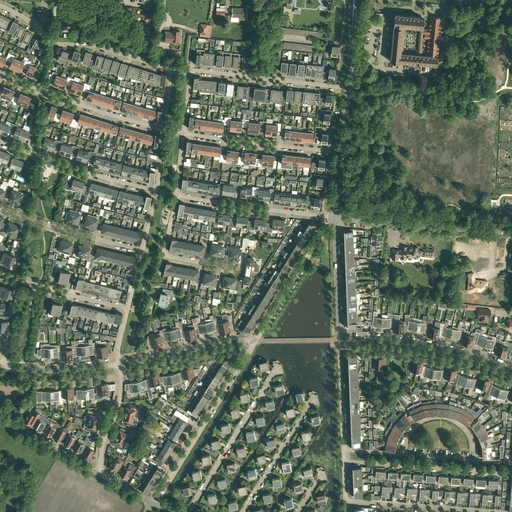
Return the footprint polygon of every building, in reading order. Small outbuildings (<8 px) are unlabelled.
[(137,0),(137,2),(144,2),(144,8),(156,9),(157,3),(153,3),(153,0),(137,0)] [(291,7),(294,7),(294,3),(294,0),(287,0),(287,3),(286,8),(291,8),(291,7)] [(232,9),(232,17),(238,17),(238,19),(246,19),(247,10),(243,10),(243,9),(232,9)] [(427,53),(422,53),(423,48),(422,48),(423,33),(423,31),(423,26),(424,19),(421,19),(421,17),(394,14),(394,19),(393,25),(394,25),(391,62),(399,62),(437,65),(438,57),(439,40),(428,39),(427,53)] [(67,23),(67,25),(72,25),(72,23),(76,23),(76,19),(72,18),(73,16),(63,15),(62,23),(67,23)] [(429,31),(423,31),(423,33),(428,33),(428,34),(424,34),(424,38),(428,39),(439,40),(443,40),(444,36),(442,36),(443,32),(440,31),(441,17),(430,16),(429,27),(429,31)] [(1,27),(6,29),(8,25),(11,20),(6,18),(1,27)] [(9,31),(13,33),(14,33),(15,30),(18,25),(18,23),(13,21),(11,26),(8,25),(6,29),(5,32),(8,33),(9,31)] [(208,24),(200,24),(199,34),(207,34),(208,24)] [(16,36),(20,38),(21,38),(22,35),(24,30),(25,30),(24,30),(25,28),(20,26),(18,31),(15,30),(14,33),(13,33),(12,37),(15,38),(16,36)] [(25,37),(22,35),(21,38),(20,38),(18,42),(22,43),(23,41),(28,43),(32,34),(27,31),(27,32),(25,37)] [(165,32),(165,36),(164,41),(175,42),(175,41),(179,41),(180,31),(174,31),(174,33),(172,33),(165,32)] [(30,53),(31,51),(32,48),(38,51),(40,47),(39,46),(41,41),(36,39),(33,45),(30,44),(27,49),(27,51),(30,53)] [(338,46),(334,46),(334,43),(328,42),(328,48),(328,49),(331,50),(331,55),(337,56),(338,46)] [(496,69),(495,75),(503,76),(504,73),(507,73),(507,76),(511,76),(511,50),(498,49),(496,67),(498,68),(498,69),(496,69)] [(66,67),(67,66),(69,60),(66,59),(68,52),(63,50),(61,56),(60,55),(58,60),(64,62),(63,66),(66,67)] [(195,65),(200,65),(200,63),(203,63),(204,53),(204,51),(197,50),(197,53),(195,65)] [(81,59),(78,58),(80,52),(75,51),(71,60),(76,62),(75,65),(79,66),(81,59)] [(222,65),(222,60),(223,55),(222,55),(223,52),(214,51),(214,54),(214,61),(217,61),(216,64),(216,65),(222,65)] [(83,62),(86,63),(85,66),(91,67),(93,60),(90,59),(91,54),(86,52),(83,62)] [(231,53),(226,53),(223,52),(222,55),(223,55),(222,60),(225,60),(225,65),(224,65),(224,66),(225,66),(230,66),(231,61),(230,61),(231,56),(231,53)] [(1,55),(0,57),(0,65),(2,66),(6,58),(9,60),(11,54),(9,53),(7,57),(1,55)] [(233,66),(233,67),(238,67),(239,67),(238,67),(239,64),(239,57),(234,56),(235,54),(231,53),(231,56),(230,61),(231,61),(234,61),(233,66)] [(15,69),(19,60),(16,59),(17,56),(11,54),(9,60),(12,61),(9,67),(15,69)] [(239,64),(242,64),(241,67),(241,68),(247,68),(248,58),(243,57),(243,54),(239,54),(239,57),(239,64)] [(103,68),(102,68),(105,61),(102,61),(103,58),(103,57),(98,56),(97,56),(95,65),(93,65),(92,68),(98,70),(97,72),(100,73),(101,71),(102,71),(103,68)] [(110,73),(111,71),(110,71),(112,66),(109,65),(111,60),(106,58),(105,58),(105,61),(102,68),(103,68),(107,70),(107,72),(110,73)] [(28,61),(23,59),(22,61),(19,60),(15,69),(20,72),(23,66),(25,67),(28,61)] [(288,59),(287,59),(282,59),(281,72),(280,72),(281,72),(286,73),(286,72),(287,67),(290,67),(290,63),(291,63),(291,60),(288,59)] [(28,60),(28,61),(25,67),(28,68),(26,74),(31,77),(34,71),(35,71),(36,67),(35,67),(32,66),(33,63),(31,62),(31,61),(28,60)] [(295,70),(298,70),(299,64),(299,61),(291,60),(291,63),(290,63),(290,67),(289,73),(294,74),(295,74),(295,73),(295,70)] [(303,69),(306,69),(307,69),(307,65),(308,62),(304,61),(299,60),(299,61),(299,64),(298,70),(297,74),(303,75),(303,74),(303,69)] [(119,63),(119,62),(114,61),(113,61),(112,66),(110,71),(111,71),(115,72),(115,75),(118,76),(119,73),(120,69),(117,68),(119,63)] [(126,78),(127,76),(128,71),(125,70),(127,65),(122,63),(121,63),(122,63),(120,69),(119,73),(123,75),(123,77),(126,78)] [(127,76),(132,77),(135,67),(130,66),(129,66),(130,66),(128,71),(127,76)] [(329,68),(329,71),(325,71),(325,68),(322,67),(322,73),(325,74),(328,76),(328,78),(334,79),(335,69),(329,68)] [(58,87),(62,76),(61,77),(56,75),(57,73),(54,71),(52,77),(55,79),(52,85),(58,87)] [(165,85),(166,73),(161,73),(161,75),(159,75),(156,85),(157,83),(160,84),(165,85)] [(64,89),(65,84),(66,83),(69,84),(71,78),(68,76),(67,78),(62,76),(58,87),(64,89)] [(200,90),(201,80),(198,80),(199,77),(194,77),(193,88),(197,89),(197,88),(200,88),(200,90)] [(74,79),(71,78),(69,84),(71,85),(69,91),(75,93),(79,82),(74,80),(74,79)] [(79,82),(75,93),(80,95),(83,89),(86,90),(88,84),(85,83),(84,85),(79,83),(79,82)] [(215,95),(223,96),(223,93),(224,88),(225,83),(219,82),(219,88),(216,87),(215,92),(215,95)] [(227,89),(224,88),(223,93),(223,96),(226,96),(232,97),(233,84),(228,83),(227,83),(228,83),(227,89)] [(88,91),(88,92),(86,99),(92,101),(95,91),(89,89),(91,85),(88,84),(86,90),(88,91)] [(5,98),(9,88),(4,86),(1,92),(0,91),(0,98),(1,99),(2,97),(5,98)] [(242,97),(243,87),(238,86),(237,92),(234,91),(233,99),(237,99),(237,96),(242,97)] [(249,87),(243,87),(242,97),(247,98),(247,100),(250,101),(251,93),(248,93),(249,87)] [(9,88),(5,98),(8,99),(7,102),(13,104),(15,98),(12,97),(15,91),(9,88)] [(254,98),(259,99),(260,89),(255,88),(254,94),(251,93),(250,101),(254,101),(254,98)] [(258,102),(263,102),(267,103),(268,95),(265,95),(265,89),(260,89),(259,99),(258,102)] [(271,96),(268,95),(267,103),(270,103),(271,100),(275,101),(277,90),(271,90),(271,96)] [(284,105),(285,97),(281,97),(282,91),(277,90),(275,101),(280,101),(280,104),(284,105)] [(295,96),(292,96),(293,91),(293,90),(287,90),(286,100),(291,101),(291,104),(294,104),(295,101),(294,101),(295,96)] [(97,102),(100,94),(94,92),(95,91),(92,101),(97,102)] [(301,92),(301,91),(295,91),(295,96),(294,101),(295,101),(299,102),(299,105),(303,105),(303,102),(303,97),(300,97),(301,92)] [(18,99),(15,98),(13,104),(16,105),(17,103),(22,105),(21,106),(26,95),(20,93),(18,99)] [(102,104),(105,96),(100,94),(97,102),(102,104)] [(318,103),(321,103),(322,100),(325,101),(325,104),(331,104),(332,94),(326,94),(326,96),(322,96),(322,97),(319,97),(318,103)] [(29,112),(30,108),(31,105),(29,104),(31,97),(26,95),(21,106),(26,108),(25,110),(29,112)] [(108,106),(111,97),(105,96),(102,104),(108,106)] [(111,97),(108,106),(113,108),(116,98),(116,99),(111,97)] [(116,98),(113,108),(119,109),(122,100),(116,98)] [(121,110),(126,112),(129,103),(123,101),(121,110)] [(50,119),(56,121),(58,115),(55,114),(57,107),(51,105),(49,111),(48,111),(47,114),(47,115),(48,115),(51,116),(50,119)] [(65,121),(68,111),(63,109),(60,116),(58,115),(56,121),(61,123),(62,120),(65,121)] [(323,117),(323,123),(329,123),(330,113),(326,113),(327,110),(321,109),(320,115),(320,116),(323,117)] [(156,111),(156,110),(154,119),(157,120),(156,122),(160,123),(162,110),(158,110),(158,111),(156,111)] [(74,113),(68,111),(65,121),(68,122),(67,125),(72,127),(75,121),(72,120),(74,113)] [(78,123),(83,125),(86,115),(80,113),(78,122),(75,121),(72,127),(76,128),(78,123)] [(228,113),(228,117),(227,123),(230,124),(229,130),(235,131),(237,119),(231,119),(231,117),(232,114),(228,113)] [(91,117),(86,115),(83,125),(83,124),(89,125),(88,126),(89,126),(91,117)] [(218,120),(217,131),(223,131),(224,123),(227,123),(228,117),(228,116),(225,116),(225,117),(224,119),(219,118),(218,120)] [(97,119),(91,117),(89,126),(94,127),(97,119)] [(412,145),(419,145),(440,147),(439,154),(434,154),(433,162),(440,163),(439,170),(420,168),(412,167),(411,187),(410,194),(429,196),(429,192),(431,192),(433,192),(450,194),(453,194),(454,194),(454,198),(472,200),(473,193),(475,173),(468,172),(448,171),(449,164),(457,164),(458,156),(447,155),(448,148),(467,150),(474,150),(476,131),(477,124),(458,122),(458,126),(456,126),(453,125),(437,124),(434,124),(433,123),(433,120),(414,118),(414,125),(412,145)] [(94,127),(99,129),(102,120),(97,119),(94,127)] [(242,120),(237,119),(235,131),(241,132),(242,125),(245,125),(246,119),(242,119),(242,120)] [(246,119),(245,125),(248,126),(247,132),(253,133),(254,121),(249,121),(249,119),(248,119),(246,119)] [(108,122),(102,120),(99,129),(105,131),(108,122)] [(260,122),(254,121),(253,133),(259,134),(260,127),(263,127),(263,121),(260,121),(260,122)] [(267,121),(263,121),(263,127),(266,128),(265,134),(266,134),(266,135),(266,136),(270,136),(272,123),(266,123),(267,121)] [(110,134),(113,124),(108,122),(105,131),(110,132),(110,134)] [(276,136),(277,131),(277,129),(280,129),(281,123),(275,122),(275,125),(272,125),(272,123),(270,136),(271,136),(275,137),(275,136),(276,136)] [(8,131),(11,132),(15,124),(11,123),(10,125),(5,123),(1,133),(6,135),(7,135),(6,135),(8,131)] [(285,130),(285,131),(284,139),(290,139),(291,129),(285,128),(286,124),(282,123),(282,130),(285,130)] [(18,125),(15,124),(11,132),(15,133),(14,136),(13,136),(19,138),(23,128),(17,126),(18,125)] [(113,124),(110,134),(116,135),(119,126),(113,124)] [(118,135),(123,136),(126,128),(120,126),(118,135)] [(23,128),(19,138),(24,140),(25,137),(32,140),(32,141),(33,132),(28,130),(23,128)] [(321,143),(327,143),(328,133),(322,133),(321,136),(319,135),(318,135),(318,132),(315,132),(314,138),(317,138),(317,139),(321,140),(321,143)] [(47,148),(51,139),(45,137),(46,136),(40,134),(39,143),(43,144),(42,146),(42,147),(47,148)] [(154,135),(153,135),(151,144),(154,144),(153,147),(158,147),(159,135),(155,134),(155,136),(153,136),(154,135)] [(57,149),(59,141),(56,140),(56,141),(51,139),(47,148),(52,150),(53,150),(52,150),(53,148),(57,149)] [(59,141),(57,149),(60,150),(59,152),(59,153),(64,154),(67,145),(62,143),(63,142),(59,141)] [(70,153),(74,155),(76,146),(73,145),(73,146),(67,145),(64,154),(70,156),(70,153)] [(81,160),(85,150),(79,148),(80,147),(76,146),(74,155),(77,156),(76,158),(81,160)] [(219,162),(222,162),(223,156),(220,156),(221,147),(215,146),(214,156),(219,157),(219,162)] [(85,150),(81,160),(87,162),(87,161),(88,159),(91,160),(93,152),(90,151),(90,152),(85,150)] [(231,162),(233,150),(227,150),(226,156),(223,156),(222,162),(231,163),(231,162)] [(239,151),(233,150),(231,162),(237,163),(237,164),(240,164),(241,158),(238,158),(239,151)] [(10,155),(5,152),(1,162),(6,164),(9,159),(10,155)] [(98,167),(101,157),(96,156),(97,153),(93,152),(91,160),(94,161),(93,165),(98,167)] [(249,165),(249,164),(250,152),(245,152),(244,158),(241,158),(240,164),(246,165),(249,165)] [(256,153),(250,152),(249,164),(255,165),(255,166),(258,166),(259,160),(256,160),(256,153)] [(259,160),(258,166),(261,167),(261,165),(267,166),(268,154),(262,154),(262,160),(259,160)] [(274,155),(268,154),(267,166),(272,167),(272,168),(276,168),(276,162),(273,162),(274,155)] [(281,168),(286,168),(287,165),(288,155),(282,154),(281,163),(278,162),(277,169),(280,169),(281,168)] [(9,167),(14,169),(18,160),(13,157),(13,158),(12,160),(9,159),(6,164),(5,167),(9,168),(9,167)] [(104,169),(106,159),(101,157),(98,167),(104,169)] [(315,162),(312,162),(311,168),(314,168),(314,165),(318,165),(318,168),(324,169),(325,159),(319,158),(318,161),(315,161),(315,162)] [(112,160),(106,159),(104,169),(109,170),(112,160)] [(24,162),(18,160),(14,169),(20,171),(19,172),(25,174),(28,166),(22,164),(23,162),(24,162)] [(112,160),(109,170),(114,172),(117,162),(112,160)] [(117,162),(114,172),(119,173),(120,173),(119,173),(122,165),(122,164),(122,163),(117,162)] [(121,174),(127,175),(129,165),(124,164),(124,165),(123,165),(121,173),(121,174)] [(319,177),(319,174),(313,174),(313,180),(312,181),(316,182),(315,187),(322,188),(323,178),(319,177)] [(71,189),(76,191),(79,181),(73,179),(73,182),(69,181),(67,180),(66,183),(65,188),(67,189),(70,190),(71,189)] [(81,193),(84,194),(87,186),(83,185),(84,183),(84,182),(79,181),(76,191),(81,192),(81,193)] [(220,184),(219,190),(222,191),(222,193),(228,194),(229,184),(224,183),(224,182),(220,182),(220,184)] [(94,194),(97,184),(91,183),(90,187),(87,186),(84,194),(88,195),(89,193),(94,194)] [(102,186),(97,184),(94,194),(99,196),(102,186)] [(235,185),(229,184),(228,194),(233,195),(234,192),(237,193),(238,184),(235,184),(235,185)] [(240,196),(245,197),(247,187),(241,186),(242,185),(238,184),(237,193),(240,193),(240,196)] [(99,196),(104,197),(107,187),(102,186),(99,196)] [(247,187),(245,197),(251,198),(251,197),(251,195),(255,195),(256,187),(252,186),(252,187),(247,187)] [(104,197),(110,199),(112,189),(107,187),(104,197)] [(258,198),(263,199),(265,189),(259,188),(259,187),(256,187),(255,195),(258,196),(258,198)] [(14,202),(18,191),(13,189),(9,200),(14,202)] [(118,190),(112,189),(110,199),(115,200),(115,199),(116,199),(115,199),(118,190),(118,191),(118,190)] [(265,189),(263,199),(269,200),(269,199),(269,197),(272,197),(272,198),(273,198),(274,189),(270,189),(265,189)] [(22,196),(23,193),(18,191),(14,202),(19,204),(19,203),(25,205),(26,198),(22,196)] [(143,207),(144,207),(146,195),(146,197),(141,196),(138,206),(139,205),(144,206),(143,207)] [(310,200),(311,197),(308,196),(307,202),(310,203),(310,204),(313,205),(313,207),(319,208),(321,198),(314,197),(314,200),(310,200)] [(72,222),(75,211),(70,210),(69,212),(66,211),(64,219),(67,220),(67,221),(72,222)] [(81,212),(75,211),(72,222),(78,224),(81,212)] [(218,224),(223,225),(225,214),(219,213),(219,214),(219,216),(215,216),(214,221),(213,224),(217,225),(218,224)] [(84,225),(90,227),(93,216),(87,214),(84,225)] [(230,215),(225,214),(223,225),(228,225),(228,226),(232,227),(233,219),(230,218),(230,216),(230,215)] [(98,217),(93,216),(90,227),(95,228),(97,222),(99,223),(100,219),(98,218),(98,217)] [(236,227),(241,227),(242,217),(237,216),(237,217),(237,219),(233,219),(232,227),(235,228),(236,227)] [(248,218),(242,217),(241,227),(247,228),(246,229),(250,229),(251,221),(248,221),(248,218)] [(259,230),(260,219),(255,219),(255,222),(251,221),(250,229),(254,230),(254,229),(259,230)] [(265,231),(268,232),(269,223),(266,223),(266,220),(260,219),(259,230),(265,230),(265,231)] [(269,223),(268,232),(272,232),(272,229),(278,230),(279,220),(273,219),(273,224),(269,223)] [(286,232),(290,226),(288,224),(287,225),(284,225),(284,220),(279,220),(278,230),(283,230),(283,232),(286,232)] [(10,235),(14,224),(9,222),(5,233),(10,235)] [(14,224),(10,235),(15,237),(18,230),(20,231),(22,228),(19,227),(20,226),(14,224)] [(302,225),(300,230),(309,236),(311,231),(306,228),(302,225)] [(344,237),(353,236),(352,229),(349,229),(349,231),(344,231),(344,230),(343,230),(344,237)] [(135,240),(134,242),(134,243),(139,244),(142,232),(137,230),(137,232),(135,240)] [(306,240),(309,236),(300,230),(297,234),(306,240)] [(375,248),(381,249),(381,245),(380,245),(380,241),(381,241),(382,237),(380,237),(381,233),(373,233),(372,236),(371,240),(372,240),(372,244),(376,244),(375,248)] [(297,234),(294,239),(303,244),(306,240),(297,234)] [(174,251),(174,249),(176,241),(177,239),(172,238),(169,250),(174,251)] [(300,249),(303,244),(294,239),(291,243),(300,249)] [(64,253),(67,242),(62,240),(59,252),(64,253)] [(67,242),(64,253),(70,255),(72,243),(67,242)] [(300,249),(291,243),(289,247),(298,253),(300,249)] [(401,256),(401,259),(406,259),(406,257),(407,257),(407,258),(408,259),(409,259),(410,259),(411,259),(412,258),(412,257),(414,257),(414,258),(415,258),(416,259),(416,258),(417,258),(418,258),(418,257),(418,256),(418,255),(418,254),(417,254),(422,254),(422,256),(434,257),(435,250),(423,249),(422,251),(418,250),(418,248),(413,247),(413,249),(407,248),(407,247),(402,246),(402,252),(400,251),(400,250),(393,250),(392,259),(398,259),(398,255),(401,256)] [(81,258),(87,259),(85,267),(88,268),(90,262),(92,255),(88,254),(90,248),(85,247),(82,256),(81,258)] [(295,257),(298,253),(289,247),(286,252),(295,257)] [(98,257),(101,258),(103,250),(98,248),(96,257),(95,259),(97,260),(98,257)] [(295,257),(286,252),(283,256),(292,261),(295,257)] [(6,264),(10,255),(4,253),(3,256),(2,256),(2,257),(3,257),(1,262),(6,264)] [(10,255),(6,264),(12,266),(13,262),(15,258),(14,258),(15,257),(14,256),(15,255),(11,253),(10,255)] [(131,254),(131,256),(131,257),(129,265),(129,266),(134,267),(137,255),(131,254)] [(281,260),(290,266),(292,261),(283,256),(281,260)] [(281,260),(278,265),(287,270),(290,266),(281,260)] [(168,275),(168,274),(170,265),(170,266),(171,263),(166,262),(163,274),(168,275)] [(284,274),(287,270),(278,265),(275,269),(284,274)] [(275,269),(273,273),(282,279),(284,274),(275,269)] [(69,273),(64,271),(61,284),(67,285),(67,282),(68,277),(69,277),(69,273)] [(270,278),(279,283),(282,279),(273,273),(270,278)] [(486,292),(487,281),(475,280),(473,273),(468,274),(468,280),(469,280),(469,287),(468,287),(467,291),(473,292),(473,290),(486,292)] [(204,285),(209,286),(211,274),(205,274),(204,277),(202,277),(200,288),(203,288),(204,285)] [(76,288),(82,289),(84,281),(85,280),(79,278),(76,288)] [(231,278),(229,289),(234,290),(233,293),(237,294),(238,285),(235,284),(236,279),(231,278)] [(270,278),(267,282),(276,287),(279,283),(270,278)] [(267,282),(265,286),(274,292),(276,287),(267,282)] [(265,286),(262,291),(271,296),(274,292),(265,286)] [(7,287),(4,297),(9,299),(9,298),(11,293),(12,289),(7,288),(7,287)] [(160,292),(159,297),(158,297),(158,298),(157,298),(158,299),(158,300),(159,300),(158,302),(159,303),(159,304),(159,305),(160,305),(160,306),(161,307),(162,307),(162,308),(163,308),(164,308),(165,307),(166,307),(167,306),(168,305),(168,304),(168,303),(168,302),(168,301),(167,301),(167,300),(166,300),(166,299),(167,294),(172,295),(173,290),(166,289),(165,293),(160,292)] [(127,293),(122,291),(120,298),(119,301),(125,302),(126,297),(127,297),(126,297),(127,293)] [(262,291),(259,295),(268,300),(271,296),(262,291)] [(259,295),(256,299),(265,305),(268,300),(259,295)] [(263,309),(265,305),(256,299),(254,304),(263,309)] [(49,312),(48,314),(53,315),(54,313),(57,301),(56,301),(53,300),(52,301),(52,302),(51,302),(50,306),(49,305),(48,310),(48,311),(49,312)] [(60,310),(62,302),(57,301),(54,313),(59,314),(60,310),(61,310),(60,310)] [(76,315),(76,314),(78,305),(72,304),(70,313),(76,315)] [(254,304),(251,308),(260,313),(263,309),(254,304)] [(251,308),(248,312),(257,318),(260,313),(251,308)] [(490,310),(479,309),(478,317),(480,317),(480,321),(487,322),(488,317),(489,318),(490,310)] [(372,326),(381,327),(382,317),(376,317),(377,311),(373,311),(372,326)] [(114,322),(120,323),(121,319),(122,314),(116,312),(116,315),(114,322)] [(255,322),(257,318),(248,312),(246,316),(255,322)] [(389,327),(390,322),(390,316),(391,312),(387,312),(387,315),(382,314),(382,317),(381,327),(389,327)] [(223,320),(223,322),(225,331),(230,330),(229,322),(232,321),(231,315),(227,315),(226,314),(222,316),(223,320)] [(394,316),(390,316),(390,322),(393,322),(392,331),(398,331),(399,320),(400,315),(394,314),(394,316)] [(0,315),(0,325),(2,325),(2,331),(8,331),(8,319),(5,319),(5,316),(0,315)] [(205,321),(206,322),(205,322),(207,331),(216,330),(215,325),(213,318),(213,315),(209,316),(210,319),(205,320),(205,321)] [(246,316),(243,321),(252,326),(255,322),(246,316)] [(199,333),(207,331),(205,322),(206,322),(205,321),(200,322),(199,317),(195,318),(196,322),(198,328),(199,333)] [(404,321),(399,320),(398,331),(403,332),(404,324),(408,324),(409,318),(405,317),(404,321)] [(409,318),(408,324),(407,329),(416,331),(417,322),(412,321),(413,317),(409,317),(409,318)] [(217,318),(213,318),(215,325),(218,324),(220,332),(225,331),(223,322),(223,320),(217,321),(217,318)] [(424,332),(425,327),(426,321),(426,320),(422,319),(422,322),(417,322),(416,331),(424,332)] [(252,326),(243,321),(241,320),(238,324),(244,328),(241,331),(249,331),(252,326)] [(171,330),(173,339),(182,337),(181,332),(179,326),(178,321),(175,322),(176,326),(176,329),(171,330)] [(427,336),(432,337),(434,326),(429,325),(430,321),(426,321),(425,327),(428,327),(427,336)] [(445,321),(444,324),(443,330),(442,335),(450,337),(452,328),(447,327),(448,322),(445,321)] [(193,323),(193,325),(188,326),(191,338),(196,337),(195,329),(198,328),(196,322),(193,323)] [(357,322),(347,322),(347,328),(351,328),(351,331),(356,331),(356,328),(357,328),(356,328),(356,322),(357,322)] [(440,327),(434,326),(432,337),(438,338),(439,330),(443,330),(444,324),(440,323),(440,327)] [(459,339),(460,334),(461,328),(462,325),(459,324),(458,324),(457,329),(455,329),(455,326),(453,325),(452,328),(450,337),(459,339)] [(186,339),(191,338),(188,326),(183,327),(183,325),(179,326),(181,332),(184,331),(186,339)] [(162,329),(164,336),(165,341),(173,339),(171,330),(166,331),(166,328),(162,329)] [(461,343),(466,344),(469,335),(464,334),(465,329),(461,328),(460,334),(463,335),(461,343)] [(481,328),(479,333),(477,339),(476,344),(484,346),(486,337),(482,336),(483,331),(483,330),(484,329),(481,328)] [(161,336),(164,336),(162,329),(159,330),(160,333),(154,334),(155,337),(157,345),(162,344),(161,336)] [(474,338),(477,339),(479,333),(475,331),(475,333),(472,333),(471,333),(470,336),(469,335),(466,344),(472,346),(474,338)] [(150,338),(149,336),(148,335),(146,341),(146,345),(149,344),(149,343),(151,343),(151,347),(157,345),(155,337),(150,338)] [(492,349),(494,344),(496,338),(496,337),(492,336),(491,339),(486,337),(484,346),(492,349)] [(502,346),(503,344),(504,342),(499,340),(499,339),(496,338),(494,344),(497,345),(494,353),(499,355),(502,346)] [(93,354),(93,349),(92,342),(92,339),(88,339),(89,345),(84,345),(85,354),(93,354)] [(85,354),(84,345),(83,342),(78,343),(78,340),(74,341),(75,344),(75,350),(76,355),(85,354)] [(102,356),(101,347),(101,343),(96,344),(95,342),(92,342),(93,349),(96,348),(97,356),(102,356)] [(101,343),(101,347),(102,356),(108,355),(107,349),(110,348),(110,342),(101,343)] [(507,349),(511,350),(511,346),(511,343),(509,342),(508,345),(503,344),(502,346),(499,355),(505,356),(507,349)] [(41,357),(49,357),(49,347),(49,346),(44,346),(44,344),(40,344),(41,357)] [(72,351),(75,350),(75,344),(72,344),(72,346),(67,346),(67,348),(67,350),(67,359),(73,359),(72,351)] [(49,347),(49,357),(58,356),(58,351),(58,345),(54,345),(54,347),(49,347)] [(61,345),(58,345),(58,351),(61,351),(62,359),(67,359),(67,350),(67,348),(61,348),(61,345)] [(372,365),(369,365),(369,372),(372,372),(372,369),(378,369),(378,358),(373,357),(372,365)] [(224,359),(221,363),(221,364),(227,367),(233,358),(224,359)] [(384,358),(378,358),(378,369),(383,370),(382,376),(386,376),(387,367),(383,366),(384,358)] [(259,362),(259,365),(258,367),(260,368),(261,371),(269,369),(267,360),(259,362)] [(221,364),(221,363),(218,361),(215,366),(224,371),(227,367),(221,364)] [(415,373),(417,362),(411,361),(410,369),(407,369),(406,375),(409,376),(410,372),(415,373)] [(420,378),(423,378),(424,372),(421,371),(422,363),(417,362),(415,373),(415,374),(420,375),(420,378)] [(212,370),(214,371),(221,376),(224,371),(215,366),(212,370)] [(192,367),(187,368),(189,377),(197,375),(201,369),(199,372),(194,373),(192,367)] [(425,367),(424,372),(423,378),(422,381),(426,382),(427,377),(432,378),(433,369),(425,367)] [(180,376),(181,384),(185,383),(184,380),(189,379),(189,377),(187,368),(181,369),(183,376),(180,376)] [(444,377),(449,378),(451,369),(446,368),(444,376),(441,375),(440,382),(442,382),(444,377)] [(442,370),(433,369),(432,378),(437,379),(435,384),(439,385),(440,382),(441,375),(442,370)] [(456,371),(451,369),(449,378),(454,379),(453,385),(455,386),(457,379),(454,379),(456,371)] [(221,376),(214,371),(212,370),(210,374),(219,380),(221,376)] [(179,373),(170,374),(172,383),(177,382),(179,388),(182,387),(181,384),(180,376),(179,373)] [(158,374),(153,375),(155,386),(160,385),(161,388),(164,388),(163,381),(160,382),(158,374)] [(163,381),(164,388),(165,392),(169,392),(168,388),(173,387),(172,383),(170,374),(162,376),(163,381)] [(216,384),(219,380),(210,374),(207,379),(216,384)] [(251,386),(259,384),(258,379),(260,380),(261,379),(257,376),(254,374),(253,375),(252,377),(249,378),(251,386)] [(149,384),(146,385),(147,391),(148,391),(148,393),(151,393),(150,388),(155,387),(155,386),(153,375),(147,376),(149,384)] [(457,379),(455,386),(454,389),(458,390),(460,384),(464,386),(467,377),(459,375),(457,379)] [(471,395),(472,390),(474,384),(475,379),(467,377),(464,386),(469,387),(467,394),(471,395)] [(477,385),(474,384),(472,390),(475,391),(476,388),(481,390),(484,379),(479,377),(477,385)] [(204,383),(213,389),(216,384),(207,379),(204,383)] [(487,389),(489,383),(490,381),(484,379),(481,390),(486,391),(485,395),(487,396),(490,390),(487,389)] [(146,385),(145,380),(136,382),(139,392),(138,392),(139,393),(147,391),(146,385)] [(136,382),(128,384),(129,389),(126,390),(127,396),(134,394),(134,393),(138,392),(139,392),(136,382)] [(211,393),(213,389),(204,383),(201,387),(211,393)] [(103,395),(102,384),(96,385),(97,393),(94,393),(95,400),(98,399),(98,398),(103,397),(103,395)] [(281,394),(282,392),(284,392),(283,384),(274,386),(276,394),(279,393),(281,394)] [(492,385),(490,390),(487,396),(486,399),(490,400),(492,395),(496,397),(500,388),(492,385)] [(62,395),(59,396),(59,404),(63,404),(63,399),(68,399),(67,387),(62,387),(62,395)] [(73,387),(67,387),(68,399),(68,400),(73,400),(73,402),(77,401),(77,395),(73,395),(73,387)] [(201,387),(199,392),(208,397),(211,393),(201,387)] [(95,403),(95,400),(94,393),(93,388),(85,389),(86,398),(91,398),(91,403),(95,403)] [(500,388),(496,397),(501,398),(500,401),(504,402),(506,396),(508,391),(500,388)] [(81,398),(86,398),(85,389),(76,390),(77,395),(77,401),(77,404),(81,404),(81,398)] [(50,400),(50,391),(41,391),(42,396),(37,396),(37,399),(37,403),(42,403),(45,403),(45,400),(50,400)] [(59,406),(59,404),(59,396),(59,391),(50,391),(50,400),(50,401),(55,401),(56,406),(59,406)] [(242,402),(250,400),(248,392),(245,392),(243,391),(242,393),(240,394),(242,402)] [(303,391),(301,391),(295,393),(295,395),(294,397),(296,398),(297,401),(305,399),(303,391)] [(199,392),(196,396),(205,402),(208,397),(199,392)] [(401,395),(398,397),(404,407),(407,405),(401,396),(401,395)] [(202,406),(205,402),(196,396),(193,400),(202,406)] [(275,407),(274,405),(275,403),(274,402),(273,399),(265,401),(267,409),(275,407)] [(193,400),(191,405),(200,410),(202,406),(193,400)] [(457,404),(449,401),(449,404),(448,414),(453,415),(456,406),(457,404)] [(417,403),(419,406),(415,408),(419,417),(424,414),(422,405),(420,402),(417,403)] [(134,416),(135,413),(138,414),(140,407),(129,404),(128,407),(126,407),(125,407),(125,408),(124,408),(124,409),(124,410),(125,410),(125,411),(125,414),(134,416)] [(419,417),(415,408),(414,404),(407,408),(414,419),(419,417)] [(424,414),(430,413),(429,404),(422,405),(424,414)] [(458,417),(462,408),(464,406),(457,404),(456,406),(453,415),(458,417)] [(196,416),(200,410),(191,405),(188,409),(186,412),(192,415),(193,414),(196,416)] [(293,406),(291,407),(289,406),(288,408),(285,408),(287,416),(295,415),(293,406)] [(232,417),(240,415),(238,407),(235,408),(234,407),(232,409),(230,409),(232,417)] [(34,425),(36,421),(40,414),(43,409),(37,408),(36,408),(33,414),(29,412),(24,422),(27,423),(27,425),(28,425),(30,425),(31,423),(34,425)] [(458,417),(463,420),(468,412),(462,408),(458,417)] [(90,417),(89,421),(98,423),(99,421),(100,420),(101,418),(100,417),(94,415),(94,412),(88,410),(86,416),(90,417)] [(186,423),(189,418),(185,415),(176,410),(174,414),(180,418),(178,420),(176,419),(176,420),(174,419),(173,421),(175,422),(176,421),(184,426),(185,425),(186,425),(186,424),(186,423)] [(474,416),(468,412),(463,420),(468,423),(474,416)] [(125,414),(124,416),(123,416),(123,417),(122,417),(122,418),(122,419),(123,420),(125,421),(124,424),(135,427),(137,420),(133,419),(134,416),(125,414)] [(320,422),(319,416),(318,414),(310,416),(312,424),(315,424),(317,425),(318,423),(320,422)] [(400,419),(406,426),(410,421),(405,414),(400,419)] [(266,419),(264,418),(263,415),(255,417),(257,425),(265,423),(265,421),(266,419)] [(166,418),(176,424),(174,427),(181,431),(182,430),(183,430),(183,429),(183,428),(184,426),(176,421),(175,422),(173,421),(174,419),(172,417),(171,418),(168,416),(166,418)] [(45,418),(43,421),(40,419),(39,419),(35,428),(40,431),(43,425),(46,427),(49,420),(45,418)] [(177,437),(178,436),(169,431),(169,432),(167,430),(168,428),(166,427),(165,428),(159,424),(152,419),(151,419),(148,424),(153,427),(154,425),(155,426),(156,425),(158,426),(157,428),(158,429),(160,427),(160,428),(170,434),(168,436),(175,440),(176,439),(177,439),(177,438),(177,437)] [(406,426),(400,419),(395,424),(402,430),(406,426)] [(97,429),(98,429),(98,426),(98,423),(89,421),(85,420),(84,424),(83,429),(86,430),(90,431),(90,428),(97,429)] [(474,431),(482,426),(478,420),(471,426),(474,431)] [(59,441),(61,439),(63,435),(66,436),(73,423),(69,421),(65,428),(65,427),(65,428),(64,427),(62,430),(60,428),(54,438),(54,439),(55,439),(54,440),(58,442),(58,441),(59,442),(59,441)] [(180,432),(181,431),(174,427),(173,429),(167,425),(161,421),(159,424),(165,428),(166,427),(168,428),(167,430),(169,432),(169,431),(178,436),(179,434),(180,434),(180,433),(180,432)] [(279,421),(278,423),(276,424),(278,432),(286,430),(284,422),(281,423),(279,421)] [(223,424),(220,425),(222,433),(231,431),(229,423),(226,423),(224,422),(223,424)] [(50,436),(50,435),(51,433),(54,434),(55,432),(59,426),(58,426),(59,424),(56,423),(55,424),(54,424),(52,426),(49,425),(44,433),(45,434),(45,435),(48,436),(49,436),(50,436)] [(391,430),(400,435),(402,430),(395,424),(391,430)] [(482,426),(474,431),(478,436),(486,431),(482,426)] [(119,429),(117,433),(118,433),(117,436),(124,440),(126,437),(127,437),(129,438),(132,433),(127,430),(125,433),(119,429)] [(247,441),(256,439),(255,436),(256,434),(254,433),(254,430),(245,432),(247,441)] [(311,434),(309,433),(309,430),(301,432),(303,440),(311,438),(310,436),(311,434)] [(400,435),(391,430),(388,436),(397,440),(400,435)] [(486,431),(478,436),(480,441),(489,438),(486,431)] [(72,435),(69,434),(64,444),(63,444),(65,445),(65,446),(67,447),(68,447),(69,447),(72,440),(75,442),(78,436),(75,435),(73,433),(72,435)] [(165,445),(163,448),(170,452),(173,447),(164,442),(165,441),(163,439),(161,442),(159,440),(160,439),(150,433),(148,435),(165,445)] [(274,437),(271,435),(268,439),(266,439),(268,448),(276,446),(275,440),(278,442),(279,441),(274,438),(274,437)] [(115,438),(114,437),(112,441),(119,445),(117,449),(122,452),(126,445),(122,443),(124,440),(117,436),(115,438)] [(397,440),(388,436),(386,443),(396,445),(397,440)] [(73,449),(74,450),(74,451),(77,452),(78,453),(79,452),(78,452),(81,447),(84,449),(87,443),(79,438),(78,441),(73,449)] [(176,443),(169,438),(167,442),(165,441),(164,442),(173,447),(176,443)] [(213,448),(221,447),(219,438),(216,439),(214,438),(213,440),(211,440),(213,448)] [(481,446),(491,445),(489,438),(480,441),(481,446)] [(83,455),(89,459),(89,458),(94,450),(89,447),(92,442),(89,440),(87,443),(84,449),(83,451),(85,452),(83,455)] [(302,449),(300,448),(299,445),(291,447),(293,456),(301,454),(301,451),(302,449)] [(161,465),(164,461),(167,457),(154,449),(150,446),(148,448),(159,455),(157,457),(155,461),(161,465)] [(238,456),(246,454),(245,452),(247,450),(245,449),(244,446),(236,448),(238,456)] [(167,457),(170,452),(163,448),(161,451),(155,448),(154,449),(167,457)] [(203,464),(211,462),(209,454),(207,455),(205,453),(204,455),(201,456),(203,464)] [(260,453),(259,454),(256,455),(258,463),(267,461),(265,453),(262,454),(260,453)] [(117,461),(114,459),(112,463),(111,463),(110,465),(111,466),(109,468),(117,473),(117,472),(118,472),(122,465),(121,464),(123,461),(118,458),(117,461)] [(292,465),(290,464),(290,461),(281,463),(283,471),(292,469),(291,467),(292,465)] [(235,462),(232,462),(226,463),(228,472),(236,470),(236,467),(237,465),(235,464),(235,462)] [(131,474),(136,467),(130,464),(128,468),(124,467),(120,475),(120,474),(120,475),(122,476),(122,477),(124,478),(125,478),(126,478),(129,472),(131,474)] [(153,466),(150,470),(159,476),(162,470),(157,467),(156,468),(153,466)] [(303,469),(303,471),(302,473),(304,474),(305,477),(313,475),(311,467),(303,469)] [(255,469),(252,469),(250,468),(249,470),(247,471),(249,479),(257,477),(255,469)] [(194,480),(202,478),(200,469),(197,470),(195,469),(194,471),(192,471),(194,480)] [(156,480),(159,476),(150,470),(147,475),(156,480)] [(387,481),(388,481),(388,478),(388,475),(385,474),(385,471),(376,471),(375,477),(381,477),(381,481),(387,481)] [(388,478),(388,481),(387,481),(387,486),(391,486),(391,478),(397,479),(397,481),(400,482),(401,476),(397,475),(398,472),(388,472),(388,475),(388,478)] [(400,487),(403,487),(404,479),(410,480),(409,482),(413,483),(413,480),(413,477),(410,476),(410,473),(401,473),(401,476),(400,482),(400,487)] [(425,484),(425,481),(426,478),(423,477),(423,474),(413,474),(413,477),(413,480),(422,481),(422,483),(425,484)] [(154,484),(156,480),(147,475),(144,479),(154,484)] [(437,490),(438,482),(438,479),(435,478),(435,475),(426,475),(426,478),(425,481),(435,482),(434,490),(437,490)] [(283,480),(281,479),(280,476),(272,478),(274,487),(282,485),(281,482),(283,480)] [(438,482),(444,482),(443,485),(447,485),(447,491),(450,491),(451,483),(451,480),(448,479),(448,476),(438,476),(438,479),(438,482)] [(225,477),(217,479),(219,487),(227,485),(226,483),(227,481),(226,480),(225,477)] [(462,492),(463,484),(463,481),(460,480),(460,477),(451,477),(451,480),(451,483),(460,484),(459,492),(462,492)] [(475,488),(476,485),(476,482),(473,481),(473,478),(464,478),(463,481),(463,484),(472,485),(472,487),(475,488)] [(142,483),(145,486),(145,485),(151,489),(154,484),(144,479),(142,483)] [(488,483),(485,482),(486,479),(476,479),(476,482),(476,485),(485,486),(485,488),(488,489),(488,486),(488,483)] [(501,484),(498,483),(498,480),(489,480),(488,483),(488,486),(494,486),(494,489),(501,490),(501,484)] [(297,482),(296,484),(293,484),(295,492),(303,491),(301,482),(299,483),(297,482)] [(241,484),(240,486),(237,486),(239,494),(247,492),(245,484),(243,485),(241,484)] [(145,485),(145,486),(142,491),(147,495),(151,489),(145,485)] [(184,495),(192,493),(190,485),(187,486),(186,485),(184,486),(182,487),(184,495)] [(387,486),(375,485),(374,491),(382,491),(381,495),(387,496),(387,492),(387,486)] [(399,497),(400,493),(400,487),(391,486),(387,486),(387,492),(394,492),(394,496),(399,497)] [(413,488),(403,487),(400,487),(400,493),(407,493),(406,497),(412,498),(412,494),(413,488)] [(424,499),(425,495),(425,489),(413,488),(412,494),(419,494),(419,498),(424,499)] [(438,490),(437,490),(434,490),(425,489),(425,495),(432,495),(432,499),(437,500),(437,496),(438,490)] [(363,490),(353,491),(353,497),(354,497),(354,496),(358,496),(359,498),(362,499),(362,490),(363,490)] [(450,491),(447,491),(438,490),(437,496),(444,496),(444,500),(450,501),(450,497),(450,491)] [(462,502),(462,498),(463,492),(462,492),(459,492),(450,491),(450,497),(457,497),(457,501),(462,502)] [(272,500),(272,498),(273,496),(271,495),(270,492),(262,494),(264,502),(272,500)] [(475,503),(475,499),(475,493),(463,492),(462,498),(470,498),(469,502),(475,503)] [(215,493),(207,495),(209,503),(217,501),(217,498),(218,497),(216,495),(215,493)] [(318,503),(321,503),(323,504),(324,502),(326,501),(325,493),(316,495),(317,497),(318,501),(318,503)] [(488,494),(475,493),(475,499),(482,499),(482,503),(487,504),(488,500),(488,494)] [(501,495),(488,494),(488,500),(495,500),(494,504),(500,505),(501,495)] [(236,500),(230,496),(229,498),(231,499),(230,501),(228,502),(230,510),(238,508),(236,500)] [(287,497),(286,499),(284,500),(285,508),(294,506),(292,498),(289,499),(287,497)]
